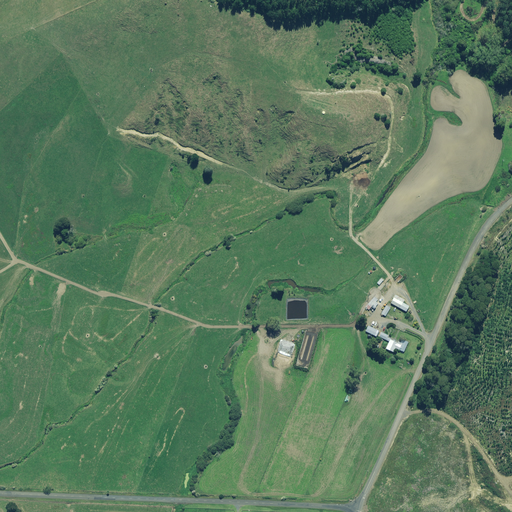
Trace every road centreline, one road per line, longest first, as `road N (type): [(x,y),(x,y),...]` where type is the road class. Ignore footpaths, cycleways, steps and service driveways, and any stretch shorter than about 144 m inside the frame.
road 1 (unclassified): [(354,511),(466,261),(511,198)]
road 2 (unclassified): [(350,511),(0,493)]
